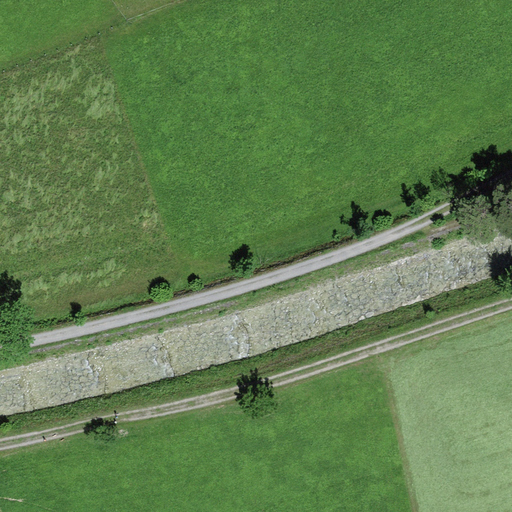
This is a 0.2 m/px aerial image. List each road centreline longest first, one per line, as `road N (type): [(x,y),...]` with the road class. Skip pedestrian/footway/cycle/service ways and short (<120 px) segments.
road 1 (track): [(0,351),(167,317),(342,258),(511,181)]
road 2 (track): [(0,448),(206,401),(511,304)]
